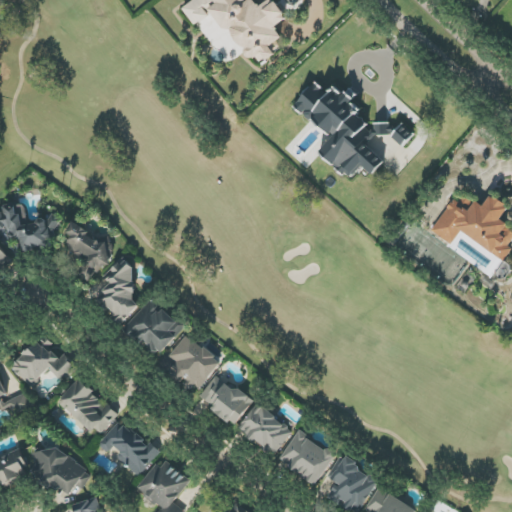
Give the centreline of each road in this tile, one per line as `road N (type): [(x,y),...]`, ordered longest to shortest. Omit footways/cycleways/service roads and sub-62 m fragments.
road 1 (residential): [(287,511),(80,335)]
road 2 (tertiary): [(379,0),(511,119)]
road 3 (tertiary): [(511,83),(419,0)]
